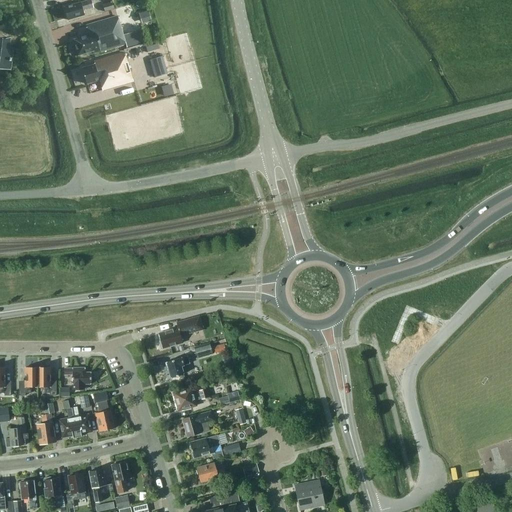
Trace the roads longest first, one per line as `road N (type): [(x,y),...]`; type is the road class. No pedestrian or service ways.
road 1 (unclassified): [(377,511),(409,502),(427,485),(408,385),(416,363),(511,267)]
road 2 (unclassified): [(274,157),(511,105)]
road 3 (primary): [(0,313),(202,291)]
road 4 (unclassified): [(86,191),(36,0)]
road 5 (secondary): [(373,511),(324,324)]
road 6 (unclassified): [(86,191),(274,157)]
road 7 (primary): [(348,300),(439,261),(511,206)]
road 8 (primary): [(511,191),(431,250),(344,272)]
road 9 (tertiary): [(274,157),(236,0)]
road 10 (residential): [(0,464),(152,437)]
road 11 (unclassified): [(0,347),(119,353)]
